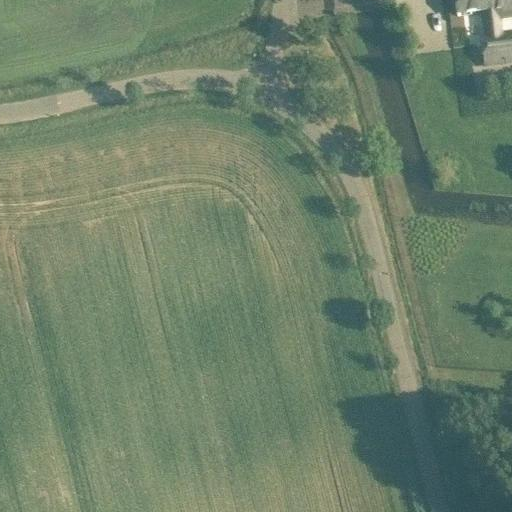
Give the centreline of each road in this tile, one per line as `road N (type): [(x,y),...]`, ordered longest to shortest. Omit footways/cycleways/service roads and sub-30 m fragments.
road 1 (unclassified): [(439,511),(375,256),(341,168),(311,123),(260,87)]
road 2 (unclassified): [(260,87),(159,83),(0,117)]
